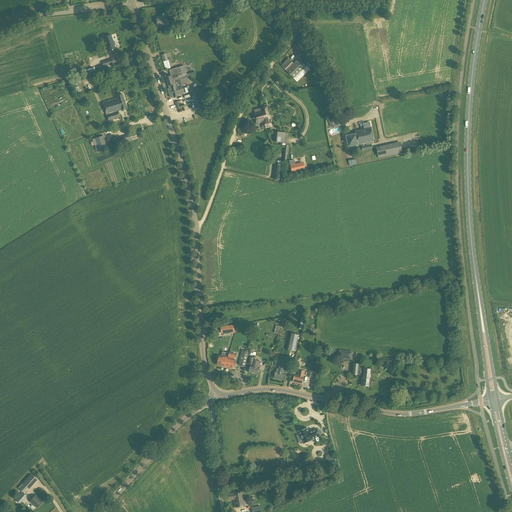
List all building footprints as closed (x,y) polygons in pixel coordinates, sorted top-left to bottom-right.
[(158,26),(169,24),(168,15),(157,17),(158,26)] [(113,42),(111,35),(105,37),(104,35),(100,37),(102,45),(105,44),(104,43),(106,43),(108,51),(115,49),(114,45),(113,45),(112,42),(113,42)] [(306,65),(312,60),(305,53),(294,63),(289,58),(281,65),(286,70),(286,71),(294,78),(307,65),(306,65)] [(166,54),(161,55),(163,62),(166,70),(170,68),(166,54)] [(114,66),(112,59),(102,62),(104,67),(108,66),(109,67),(114,66)] [(168,89),(171,98),(179,95),(178,94),(184,92),(182,85),(180,80),(180,79),(189,76),(188,74),(188,73),(187,74),(184,66),(170,70),(171,75),(166,77),(167,80),(166,80),(166,82),(168,82),(169,85),(172,84),(173,87),(168,89)] [(98,87),(102,98),(112,95),(108,84),(98,87)] [(191,93),(193,99),(194,104),(195,106),(201,104),(200,100),(203,100),(202,97),(203,97),(205,97),(205,96),(204,93),(202,93),(202,94),(201,91),(191,93)] [(219,92),(215,96),(221,102),(225,97),(219,92)] [(118,97),(103,102),(108,121),(120,117),(118,111),(127,108),(123,94),(118,96),(118,97)] [(191,105),(194,104),(193,99),(183,102),(182,100),(175,102),(177,109),(181,108),(180,106),(191,103),(191,105)] [(266,106),(254,110),(255,112),(254,112),(257,123),(263,121),(264,123),(265,123),(266,128),(272,126),(270,119),(266,106)] [(360,136),(361,143),(374,141),(371,127),(361,129),(363,136),(360,136)] [(349,146),(361,143),(360,136),(363,136),(361,129),(356,131),(356,134),(346,136),(349,146)] [(284,143),(285,133),(274,132),(274,142),(284,143)] [(103,135),(95,138),(99,149),(107,146),(103,135)] [(123,145),(126,144),(126,143),(132,141),(130,135),(121,137),(123,145)] [(378,158),(403,153),(400,142),(376,147),(378,158)] [(268,156),(271,146),(265,144),(263,149),(264,149),(263,155),(268,156)] [(294,161),(289,162),(292,173),(303,170),(302,165),(295,166),(294,161)] [(235,333),(234,325),(220,327),(221,334),(230,333),(235,333)] [(295,351),(299,335),(290,333),(287,349),(295,351)] [(245,366),(248,351),(242,350),(239,365),(245,366)] [(339,350),(338,358),(352,360),(352,352),(339,350)] [(229,352),(228,358),(226,367),(232,368),(233,366),(236,367),(237,363),(234,362),(236,353),(229,352)] [(226,367),(228,358),(219,356),(217,365),(226,367)] [(253,365),(258,367),(260,361),(254,359),(254,357),(250,356),(248,363),(253,364),(253,365)] [(383,358),(382,366),(392,367),(393,359),(383,358)] [(371,373),(372,369),(363,368),(359,368),(360,364),(352,363),(351,374),(362,375),(361,385),(370,386),(371,379),(372,379),(373,378),(373,377),(373,376),(373,375),(372,374),(371,373)] [(260,367),(258,367),(253,365),(251,365),(249,372),(258,374),(260,367)] [(283,373),(284,367),(279,366),(278,372),(276,371),(274,378),(283,380),(284,373),(283,373)] [(302,383),(305,371),(299,370),(298,375),(298,377),(295,376),(293,381),(302,383)] [(320,436),(317,429),(309,432),(307,428),(298,431),(300,434),(297,436),(298,440),(301,439),(303,443),(312,440),(312,439),(320,436)] [(335,456),(327,454),(325,460),(333,462),(335,456)] [(29,489),(37,480),(31,474),(19,488),(23,492),(27,487),(29,489)] [(246,505),(244,491),(228,493),(229,500),(234,499),(235,507),(246,505)] [(19,503),(26,496),(22,492),(15,500),(19,503)] [(37,508),(42,502),(35,495),(30,501),(37,508)]
